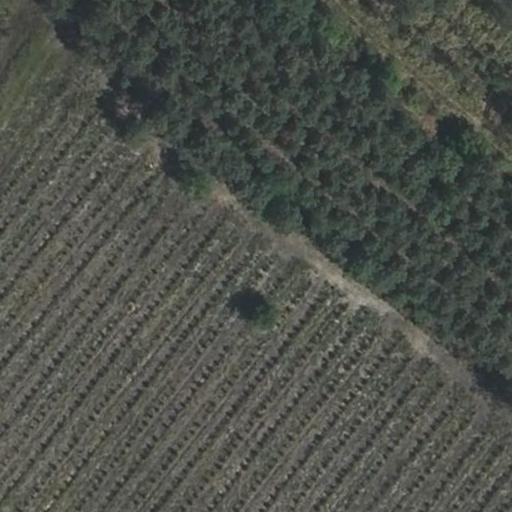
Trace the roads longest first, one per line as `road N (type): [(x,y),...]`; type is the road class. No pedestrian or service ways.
road 1 (track): [(511,158),(322,0)]
road 2 (track): [(0,131),(66,29)]
